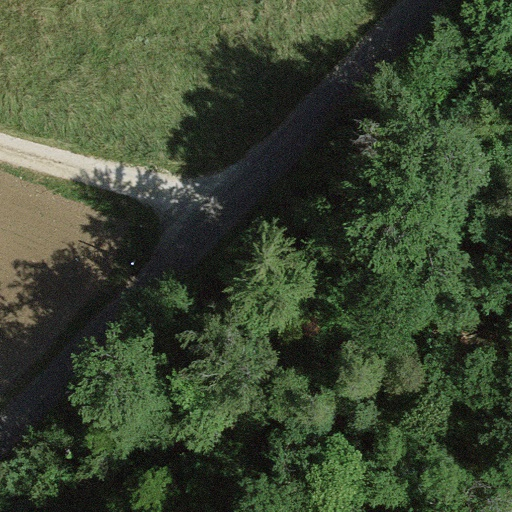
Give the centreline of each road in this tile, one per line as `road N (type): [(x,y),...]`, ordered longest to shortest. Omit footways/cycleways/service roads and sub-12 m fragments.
road 1 (unclassified): [(448,0),(0,445)]
road 2 (track): [(245,194),(0,138)]
